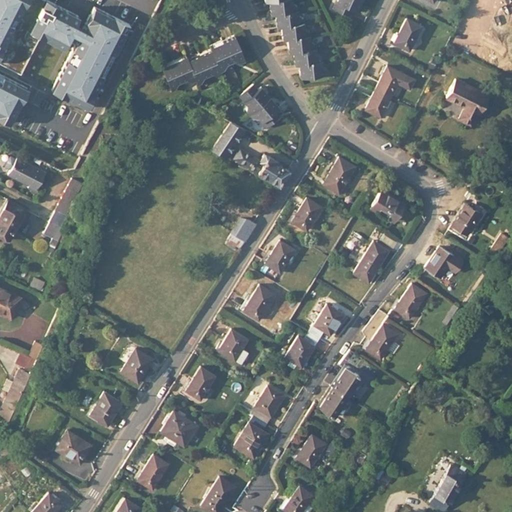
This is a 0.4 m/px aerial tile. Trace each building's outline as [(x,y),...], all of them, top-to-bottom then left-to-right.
[(79,15),(47,0),(0,0),(0,62),(20,73),(41,32),(51,36),(49,40),(63,47),(67,39),(75,43),(51,89),(87,107),(103,74),(100,73),(111,51),(115,53),(129,24),(94,6),(79,35),(71,31),(79,15)] [(291,3),(291,0),(269,0),(271,13),(275,12),(296,9),(296,6),(291,3)] [(357,13),(363,0),(338,0),(334,10),(351,17),(354,11),(357,13)] [(297,16),(296,9),(275,12),(277,24),(281,24),(301,21),(300,18),(297,16)] [(419,28),(405,20),(393,42),(408,50),(419,28)] [(301,28),(301,21),(281,24),(283,37),(287,37),(307,34),(307,32),(301,28)] [(308,41),(307,34),(287,37),(289,51),(292,50),(313,48),(312,43),(308,41)] [(223,41),(231,60),(234,59),(239,61),(244,59),(234,36),(223,41)] [(226,62),(231,60),(223,41),(211,46),(211,48),(220,69),(224,68),(226,62)] [(199,54),(208,75),(212,73),(216,75),(222,72),(220,69),(211,48),(199,54)] [(313,53),(313,48),(292,50),(295,63),(298,63),(319,60),(318,56),(313,53)] [(187,59),(196,80),(197,83),(202,81),(203,77),(208,75),(199,54),(187,59)] [(173,62),(182,82),(186,80),(191,82),(196,80),(187,59),(185,56),(173,62)] [(320,66),(319,60),(298,63),(300,76),(324,73),(323,69),(320,66)] [(177,84),(182,82),(173,62),(161,67),(171,90),(175,89),(177,84)] [(387,65),(374,89),(389,97),(397,82),(409,88),(413,79),(387,65)] [(27,87),(0,73),(0,117),(9,122),(27,87)] [(487,96),(455,78),(445,97),(464,107),(457,119),(469,125),(475,113),(477,114),(487,96)] [(252,85),(237,97),(244,106),(243,111),(247,116),(268,99),(260,89),(257,92),(252,85)] [(389,97),(374,89),(364,108),(379,116),(389,97)] [(268,99),(247,116),(251,121),(256,121),(264,130),(278,118),(274,113),(277,110),(268,99)] [(243,129),(228,120),(210,149),(225,157),(243,129)] [(231,159),(252,171),(258,161),(237,149),(231,159)] [(252,172),(268,181),(277,164),(279,163),(263,153),(258,161),(252,171),(252,172)] [(16,157),(10,154),(4,165),(10,168),(16,157)] [(35,191),(45,172),(17,156),(16,157),(10,168),(8,173),(29,184),(28,186),(35,191)] [(337,158),(323,181),(328,184),(326,187),(336,193),(351,167),(337,158)] [(268,181),(278,186),(288,170),(277,164),(268,181)] [(83,185),(71,179),(67,186),(79,192),(83,185)] [(79,192),(67,186),(64,192),(75,199),(79,192)] [(392,219),(402,204),(379,190),(369,206),(392,219)] [(75,199),(64,192),(60,199),(72,205),(75,199)] [(301,229),(315,205),(301,197),(287,220),(301,229)] [(0,210),(0,235),(9,240),(26,209),(6,199),(0,210)] [(60,199),(57,205),(69,212),(72,205),(60,199)] [(461,234),(475,213),(462,204),(447,225),(461,234)] [(57,205),(53,213),(65,219),(69,212),(57,205)] [(49,222),(61,228),(65,219),(53,213),(49,222)] [(243,241),(254,224),(252,221),(251,219),(248,216),(241,213),(230,232),(243,241)] [(52,251),(63,230),(61,228),(49,222),(43,234),(51,239),(46,249),(52,251)] [(240,247),(243,241),(230,232),(226,238),(240,247)] [(494,254),(505,239),(499,235),(488,251),(494,254)] [(277,272),(291,250),(275,239),(261,262),(277,272)] [(385,250),(371,241),(352,271),(367,280),(385,250)] [(439,276),(453,255),(440,246),(425,267),(439,276)] [(250,317),(266,291),(251,282),(235,308),(250,317)] [(408,316),(424,292),(411,282),(394,307),(408,316)] [(0,313),(12,318),(21,299),(0,289),(0,313)] [(307,330),(318,337),(322,330),(328,334),(341,313),(325,303),(312,324),(310,324),(307,330)] [(378,357),(395,332),(381,322),(364,348),(378,357)] [(232,361),(237,352),(245,340),(228,330),(215,350),(232,361)] [(300,366),(318,337),(307,330),(302,337),(297,334),(283,355),(300,366)] [(32,358),(37,361),(43,349),(37,345),(30,357),(32,358)] [(136,380),(151,356),(136,347),(127,359),(126,358),(120,370),(136,380)] [(244,356),(237,352),(232,361),(238,365),(244,356)] [(0,412),(0,422),(6,428),(37,361),(32,358),(31,360),(19,355),(15,364),(27,369),(25,373),(19,370),(13,383),(8,394),(0,412)] [(198,400),(213,376),(199,367),(184,391),(198,400)] [(344,367),(331,386),(346,396),(358,377),(344,367)] [(2,391),(8,394),(13,383),(7,381),(2,391)] [(252,414),(265,422),(283,395),(266,384),(252,406),(254,407),(250,413),(252,414)] [(346,396),(331,386),(319,405),(334,414),(346,396)] [(89,413),(107,424),(121,401),(103,389),(89,413)] [(182,447),(195,426),(171,411),(158,432),(182,447)] [(261,429),(265,422),(252,414),(248,421),(247,421),(232,444),(252,456),(267,433),(261,429)] [(66,428),(54,447),(77,462),(89,443),(66,428)] [(309,465),(324,443),(310,434),(295,456),(309,465)] [(150,489),(165,464),(152,454),(135,480),(150,489)] [(443,511),(465,473),(450,464),(428,502),(443,511)] [(211,511),(216,511),(234,485),(218,475),(199,505),(211,511)] [(299,511),(301,511),(308,500),(312,494),(299,484),(283,508),(289,511),(299,511)] [(31,510),(33,511),(53,511),(62,503),(49,491),(31,510)] [(133,511),(137,506),(122,497),(113,511),(133,511)] [(311,503),(308,500),(301,511),(302,511),(308,511),(312,507),(311,503)] [(166,502),(162,509),(167,511),(171,506),(166,502)]
